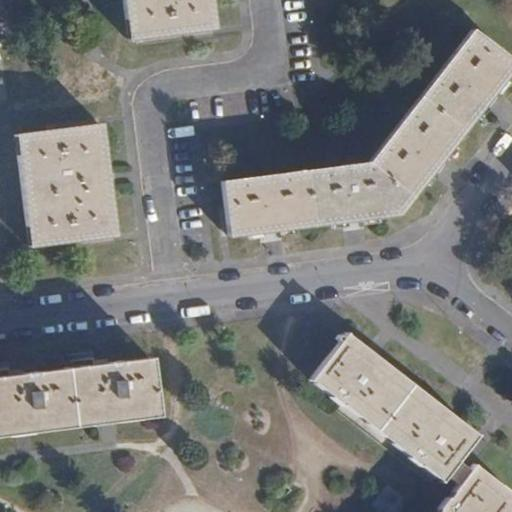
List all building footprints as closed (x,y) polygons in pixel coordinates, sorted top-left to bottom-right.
[(125,0),(129,38),(214,30),(211,0),(125,0)] [(362,164),(217,180),(222,235),(390,218),(511,69),(469,36),(362,164)] [(17,134),(30,245),(115,234),(102,128),(17,134)] [(339,337),(302,383),(434,487),(470,441),(339,337)] [(0,439),(158,420),(151,360),(0,378),(0,439)] [(511,511),(511,503),(469,470),(436,511),(511,511)]
